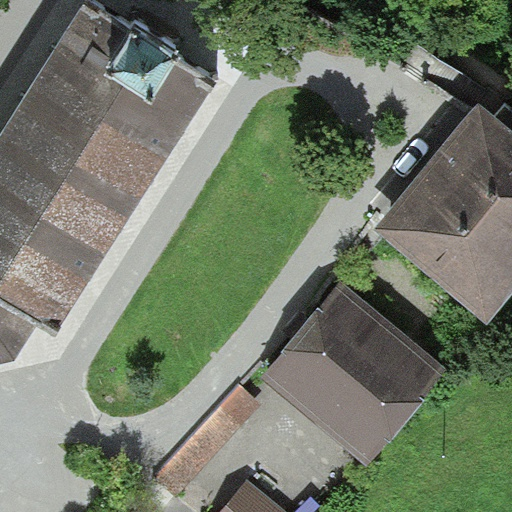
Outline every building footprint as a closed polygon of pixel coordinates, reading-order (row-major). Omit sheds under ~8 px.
[(126,29),(86,4),(0,136),(0,351),(17,346),(38,317),(49,325),(203,78),(165,54),(173,41),(135,16),(126,29)] [(511,159),(456,117),(369,230),(477,313),(511,267),(511,159)] [(331,287),(259,370),(358,456),(430,373),(331,287)] [(253,405),(227,383),(148,470),(173,493),(253,405)] [(275,511),(247,487),(224,511),(275,511)]
